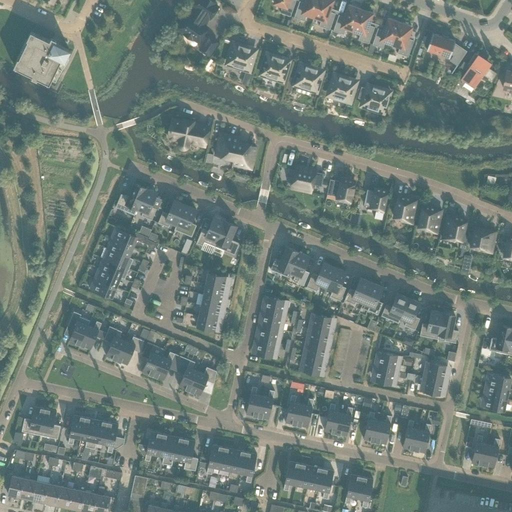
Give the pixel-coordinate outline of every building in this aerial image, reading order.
[(214,3),(209,0),(196,0),(196,2),(193,7),(197,9),(195,11),(195,10),(192,15),(193,15),(191,17),(189,15),(180,30),(185,34),(185,35),(191,39),(192,38),(198,42),(202,45),(199,49),(209,56),(218,43),(208,37),(207,38),(202,35),(207,27),(204,25),(209,17),(211,18),(218,7),(214,4),(214,3)] [(273,0),(273,2),(275,2),(274,3),(282,6),(280,13),(290,16),(296,0),(273,0)] [(314,17),(319,0),(306,0),(306,3),(299,1),(294,17),(304,21),(307,14),(314,17)] [(332,0),(319,0),(314,17),(321,20),(319,26),(329,30),(335,13),(329,11),(332,0)] [(353,30),(361,8),(349,4),(345,17),(339,15),(333,31),(343,35),(346,28),(353,30)] [(372,12),(361,8),(353,30),(360,33),(358,40),(369,43),(374,27),(368,25),(372,12)] [(392,44),(400,22),(388,18),(384,30),(378,28),(372,45),(383,48),(385,41),(392,44)] [(411,26),(400,22),(392,44),(400,46),(397,53),(408,57),(413,40),(407,38),(411,26)] [(69,50),(50,41),(32,32),(14,68),(49,84),(61,59),(64,61),(69,50)] [(449,58),(450,53),(454,56),(450,61),(457,65),(467,51),(466,51),(466,52),(454,43),(455,41),(433,33),(427,50),(449,58)] [(250,48),(233,43),(229,55),(231,56),(228,65),(249,71),(255,53),(249,51),(250,48)] [(283,58),(272,55),(267,53),(263,66),(264,66),(261,75),(283,82),(289,64),(282,62),(283,58)] [(463,62),(460,67),(466,71),(460,80),(474,89),(483,75),(491,81),(496,73),(488,68),(491,63),(478,54),(477,55),(475,53),(467,64),(463,62)] [(300,64),(296,76),(298,77),(295,86),(317,92),(322,74),(316,72),(317,69),(300,64)] [(506,73),(503,88),(506,89),(505,91),(511,92),(511,71),(509,71),(509,73),(506,73)] [(334,74),(330,87),(331,87),(329,96),(350,103),(356,84),(349,82),(350,79),(334,74)] [(366,88),(361,106),(382,113),(385,104),(386,104),(390,92),(374,86),(373,90),(366,88)] [(189,143),(205,146),(209,127),(193,124),(194,121),(184,119),(184,122),(173,119),(169,138),(179,141),(179,143),(179,144),(179,145),(180,146),(180,147),(181,148),(182,148),(183,149),(184,149),(185,149),(186,148),(187,148),(187,147),(188,147),(188,146),(189,145),(189,143)] [(237,143),(238,143),(239,138),(220,134),(215,155),(234,159),(237,143)] [(256,147),(238,143),(237,143),(234,159),(233,165),(238,166),(251,169),(256,147)] [(316,170),(296,165),(292,183),(312,188),(313,185),(321,187),(324,174),(317,173),(317,174),(315,174),(316,170)] [(350,203),(355,182),(341,179),(341,182),(334,180),(331,195),(337,197),(337,200),(350,203)] [(137,208),(145,188),(134,184),(129,197),(121,194),(116,207),(126,212),(129,206),(137,209),(137,208)] [(156,193),(145,188),(137,208),(143,211),(141,216),(152,220),(157,209),(151,206),(156,193)] [(375,189),(373,189),(373,191),(366,190),(363,206),(369,207),(369,208),(375,209),(374,214),(375,214),(375,212),(382,213),(387,192),(385,192),(385,191),(375,189)] [(411,200),(411,198),(399,196),(394,218),(401,220),(400,225),(400,226),(401,222),(412,224),(417,201),(411,200)] [(174,200),(169,214),(163,211),(158,223),(168,227),(171,222),(177,225),(185,205),(174,200)] [(185,205),(177,225),(175,230),(192,237),(197,225),(191,223),(196,210),(185,205)] [(429,206),(429,208),(423,207),(418,230),(429,232),(428,236),(430,230),(437,232),(442,209),(429,206)] [(215,246),(225,222),(214,217),(208,230),(203,228),(196,243),(204,246),(205,243),(213,246),(215,246)] [(454,217),(453,218),(447,217),(442,240),(453,242),(452,246),(453,246),(454,241),(461,242),(466,219),(454,217)] [(231,239),(236,226),(225,222),(215,246),(234,255),(239,243),(231,239)] [(494,229),(474,225),(469,246),(480,248),(484,249),(485,246),(490,247),(494,229)] [(114,240),(132,247),(137,237),(119,229),(114,240)] [(511,237),(508,237),(507,243),(502,243),(500,251),(505,252),(504,256),(505,256),(504,258),(511,259),(511,237)] [(187,253),(193,241),(187,239),(181,252),(186,254),(187,253)] [(110,250),(128,257),(132,247),(114,240),(110,250)] [(289,272),(298,252),(286,247),(281,260),(275,258),(270,270),(287,277),(289,272)] [(106,260),(124,267),(128,257),(110,250),(106,260)] [(298,281),(309,257),(298,252),(289,272),(296,274),(294,279),(298,281)] [(462,263),(471,265),(472,256),(464,254),(462,263)] [(102,269),(120,277),(124,267),(106,260),(102,269)] [(312,273),(307,287),(317,292),(320,284),(326,287),(335,267),(323,263),(318,276),(312,273)] [(335,267),(326,287),(333,290),(330,297),(340,301),(346,288),(340,285),(346,272),(335,267)] [(135,277),(137,271),(129,268),(127,274),(135,277)] [(98,279),(116,287),(120,277),(102,269),(98,279)] [(206,284),(226,288),(228,277),(209,273),(206,284)] [(360,278),(355,291),(349,289),(344,301),(355,305),(357,300),(363,302),(371,283),(360,278)] [(111,297),(116,287),(98,279),(93,290),(111,297)] [(383,287),(371,283),(363,302),(369,305),(367,310),(378,315),(383,303),(377,301),(383,287)] [(223,299),(226,288),(206,284),(204,295),(223,299)] [(397,293),(392,307),(386,304),(381,316),(398,323),(400,318),(408,298),(397,293)] [(221,309),(223,299),(204,295),(202,305),(221,309)] [(268,297),(265,311),(285,315),(288,301),(268,297)] [(419,303),(408,298),(400,318),(406,321),(404,326),(415,330),(420,318),(414,316),(419,303)] [(219,320),(221,309),(202,305),(200,316),(219,320)] [(438,339),(439,334),(443,313),(431,310),(428,324),(422,323),(420,335),(438,339)] [(74,311),(68,324),(75,327),(69,340),(80,345),(88,325),(82,323),(85,316),(74,311)] [(265,311),(262,325),(282,329),(285,315),(265,311)] [(458,331),(452,329),(455,315),(443,313),(439,334),(445,335),(444,341),(455,343),(458,331)] [(310,328),(330,332),(333,318),(313,314),(310,328)] [(216,331),(219,320),(200,316),(197,327),(216,331)] [(88,325),(80,345),(91,349),(96,336),(104,340),(107,332),(99,328),(102,323),(97,321),(94,327),(88,325)] [(282,329),(262,325),(259,339),(279,343),(282,329)] [(506,354),(511,328),(511,327),(500,325),(497,339),(491,338),(489,350),(506,354)] [(107,332),(104,340),(111,343),(106,356),(107,356),(117,360),(125,340),(119,338),(122,331),(110,326),(107,332)] [(140,336),(146,338),(149,331),(144,328),(140,336)] [(310,328),(307,342),(324,346),(327,346),(330,332),(310,328)] [(125,340),(117,360),(127,365),(134,350),(139,352),(144,341),(144,340),(133,336),(130,343),(125,340)] [(259,339),(255,354),(275,358),(279,343),(259,339)] [(148,342),(142,356),(148,358),(142,371),(153,375),(161,356),(164,349),(148,342)] [(316,359),(324,360),(327,346),(324,346),(307,342),(304,356),(316,359)] [(161,356),(153,375),(164,380),(170,365),(178,368),(182,357),(175,353),(170,351),(167,358),(161,356)] [(381,352),(378,367),(397,371),(401,356),(381,352)] [(316,359),(304,356),(301,371),(321,375),(324,360),(316,359)] [(182,357),(178,368),(185,371),(179,386),(190,391),(192,384),(198,371),(192,369),(195,362),(190,360),(182,357)] [(444,381),(447,366),(427,362),(424,377),(441,380),(444,381)] [(192,384),(190,391),(200,395),(205,384),(207,380),(214,383),(217,371),(207,367),(204,373),(198,371),(192,384)] [(397,371),(378,367),(374,381),(394,385),(397,371)] [(508,389),(511,378),(491,374),(489,385),(508,389)] [(441,380),(424,377),(421,391),(441,395),(443,384),(444,381),(441,380)] [(506,400),(508,389),(489,385),(487,395),(506,400)] [(252,386),(251,393),(246,414),(257,416),(262,395),(256,394),(258,387),(252,386)] [(269,390),(268,397),(262,395),(257,416),(269,419),(273,398),(275,391),(269,390)] [(296,425),(301,404),(295,403),(297,396),(291,394),(290,400),(290,401),(285,422),(296,425)] [(504,411),(506,400),(487,395),(484,406),(504,411)] [(362,407),(370,409),(372,399),(364,397),(362,407)] [(301,404),(296,425),(308,427),(313,406),(312,406),(314,399),(309,398),(307,405),(301,404)] [(336,433),(340,412),(334,411),(336,404),(330,403),(329,410),(324,431),(336,433)] [(40,435),(45,409),(34,406),(31,419),(24,418),(22,431),(40,435)] [(340,412),(336,433),(347,436),(352,415),(351,415),(353,408),(348,406),(346,414),(340,412)] [(57,411),(45,409),(40,435),(58,439),(61,426),(54,424),(57,411)] [(375,442),(379,421),(373,419),(375,412),(370,411),(368,418),(363,439),(375,442)] [(81,438),(85,418),(74,415),(69,436),(68,443),(73,444),(75,437),(81,438)] [(379,421),(375,442),(386,444),(391,423),(390,423),(392,416),(387,415),(385,422),(379,421)] [(432,423),(439,425),(441,417),(433,416),(432,423)] [(90,448),(96,420),(85,418),(81,438),(87,440),(85,447),(90,448)] [(102,443),(107,422),(96,420),(90,448),(95,449),(96,442),(102,443)] [(414,450),(418,429),(412,428),(414,421),(409,420),(407,427),(402,448),(414,450)] [(107,422),(102,443),(109,445),(107,452),(112,453),(113,447),(114,447),(118,425),(107,422)] [(418,429),(414,450),(425,452),(430,431),(431,424),(426,423),(424,430),(418,429)] [(23,434),(15,432),(13,441),(18,442),(17,445),(21,446),(23,434)] [(157,455),(162,434),(150,432),(148,445),(139,443),(138,447),(143,455),(146,456),(145,460),(150,461),(151,454),(157,455)] [(167,464),(173,436),(162,434),(157,455),(164,456),(162,463),(167,464)] [(478,434),(476,441),(471,462),(483,465),(487,444),(481,442),(482,435),(478,434)] [(179,460),(184,439),(173,436),(167,464),(172,465),(173,458),(179,460)] [(487,444),(483,465),(494,467),(499,445),(500,439),(495,438),(493,445),(487,444)] [(184,439),(179,460),(185,461),(184,468),(195,470),(198,458),(192,457),(195,441),(184,439)] [(219,468),(224,447),(212,445),(208,466),(206,473),(212,474),(213,467),(219,468)] [(230,471),(235,450),(224,447),(219,468),(230,471)] [(241,473),(246,452),(235,450),(230,471),(241,473)] [(246,452),(241,473),(247,474),(246,481),(251,482),(257,454),(246,452)] [(296,485),(301,464),(289,461),(285,482),(283,489),(288,490),(290,483),(296,485)] [(307,487),(311,466),(301,464),(296,485),(307,487)] [(103,469),(91,466),(89,476),(101,479),(103,469)] [(318,489),(322,468),(311,466),(307,487),(318,489)] [(322,468),(318,489),(324,491),(322,498),(328,499),(329,492),(334,471),(333,471),(322,468)] [(106,477),(121,480),(122,472),(107,469),(107,470),(106,477)] [(357,498),(362,477),(351,474),(346,495),(346,496),(345,503),(350,504),(351,497),(357,498)] [(135,475),(134,481),(146,484),(147,478),(135,475)] [(20,497),(24,479),(12,476),(8,495),(20,497)] [(362,477),(357,498),(363,499),(362,506),(367,507),(369,500),(373,479),(362,477)] [(33,500),(37,481),(24,479),(20,497),(33,500)] [(45,502),(49,484),(37,481),(33,500),(45,502)] [(134,481),(132,487),(145,490),(146,484),(134,481)] [(57,505),(61,486),(49,484),(45,502),(57,505)] [(69,508),(73,489),(61,486),(57,505),(69,508)] [(132,487),(131,493),(144,495),(145,490),(132,487)] [(81,510),(85,492),(73,489),(69,508),(81,510)] [(91,493),(91,491),(86,490),(85,492),(81,510),(89,511),(93,511),(98,494),(91,493)] [(131,493),(130,498),(142,501),(144,495),(131,493)] [(106,511),(110,497),(98,494),(93,511),(106,511)] [(129,504),(141,507),(142,501),(130,498),(129,504)] [(160,511),(161,508),(154,506),(155,504),(149,503),(147,511),(160,511)]
